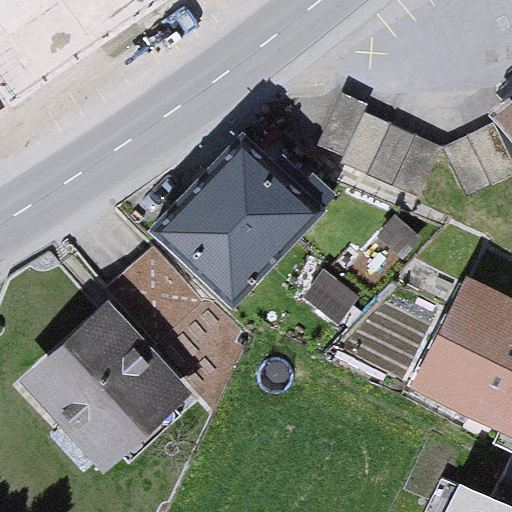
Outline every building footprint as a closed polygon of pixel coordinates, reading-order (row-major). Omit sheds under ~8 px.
[(195,0),(0,0),(0,80),(24,116),(195,0)] [(511,91),(494,107),(511,128),(511,91)] [(377,170),(400,118),(347,95),(323,147),(377,170)] [(250,126),(162,212),(235,286),(323,201),(250,126)] [(511,431),(511,280),(456,256),(400,383),(511,431)] [(202,404),(112,301),(21,379),(110,483),(202,404)] [(511,511),(511,509),(457,486),(445,511),(511,511)]
